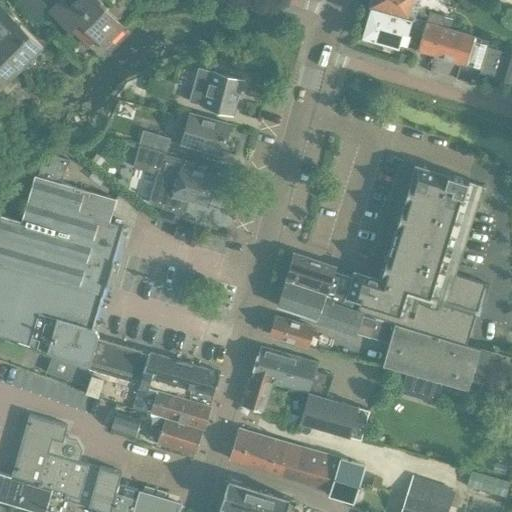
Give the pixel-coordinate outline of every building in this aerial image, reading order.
[(103,46),(122,27),(97,2),(99,1),(97,0),(73,0),(67,6),(61,0),(56,0),(47,9),(68,30),(78,21),(103,46)] [(371,0),(370,6),(413,18),(418,0),(371,0)] [(0,50),(18,69),(41,47),(0,4),(0,50)] [(413,18),(370,6),(368,5),(359,37),(397,49),(402,31),(407,32),(408,29),(421,33),(424,21),(413,18)] [(424,21),(421,33),(416,49),(464,63),(472,35),(447,28),(450,18),(427,11),(424,21)] [(511,47),(505,46),(504,50),(486,45),(478,72),(511,82),(511,47)] [(0,86),(18,69),(0,50),(0,86)] [(188,101),(232,114),(242,80),(197,67),(188,101)] [(221,153),(230,124),(189,112),(187,119),(178,116),(176,124),(185,127),(181,142),(221,153)] [(170,138),(143,130),(139,143),(166,151),(170,138)] [(139,145),(133,166),(161,175),(153,204),(161,207),(158,218),(177,224),(181,212),(182,213),(186,199),(206,204),(207,202),(211,200),(213,194),(210,190),(215,174),(194,168),(196,162),(165,154),(165,152),(139,145)] [(0,332),(39,344),(37,349),(52,354),(100,371),(102,365),(141,377),(149,350),(128,344),(109,338),(97,335),(98,332),(91,330),(122,225),(109,221),(116,198),(85,189),(61,183),(64,173),(68,160),(52,155),(48,166),(41,164),(38,176),(33,174),(20,220),(0,214),(0,332)] [(333,298),(332,300),(364,311),(363,314),(466,345),(468,338),(485,282),(483,282),(455,273),(482,185),(468,181),(416,165),(380,279),(354,271),(352,276),(349,275),(341,301),(333,298)] [(186,241),(190,229),(177,224),(173,237),(186,241)] [(293,253),(286,278),(325,291),(323,297),(332,300),(333,298),(341,301),(349,275),(335,271),(336,267),(298,255),(293,253)] [(286,278),(277,305),(354,331),(388,342),(382,363),(467,388),(476,357),(479,349),(466,345),(363,314),(364,311),(332,300),(323,297),(325,291),(286,278)] [(269,333),(287,339),(314,347),(316,346),(319,336),(316,335),(317,333),(310,331),(312,326),(274,314),(269,333)] [(250,376),(270,381),(324,397),(331,375),(313,370),(316,361),(259,345),(250,376)] [(100,371),(210,404),(220,371),(149,350),(141,377),(102,365),(100,371)] [(47,369),(46,372),(76,383),(74,387),(87,392),(133,406),(156,412),(203,426),(210,404),(100,371),(52,354),(47,369)] [(443,384),(406,373),(400,394),(437,405),(443,384)] [(270,381),(250,376),(242,405),(267,413),(283,417),(287,403),(278,401),(281,392),(268,388),(270,381)] [(300,416),(299,421),(301,422),(347,436),(349,431),(361,434),(368,413),(356,409),(307,395),(300,416)] [(135,437),(140,420),(116,412),(111,429),(135,437)] [(29,414),(11,475),(36,483),(64,491),(62,497),(109,511),(117,484),(120,472),(74,459),(77,450),(73,442),(63,439),(67,425),(29,414)] [(194,453),(202,429),(165,417),(161,430),(149,426),(145,437),(194,453)] [(353,502),(364,466),(239,427),(230,460),(329,491),(328,494),(353,502)] [(470,471),(466,486),(505,496),(509,481),(470,471)] [(111,511),(109,511),(62,497),(64,491),(36,483),(11,475),(11,477),(0,473),(0,499),(45,511),(44,511),(111,511)] [(412,475),(400,511),(447,511),(454,492),(450,491),(451,488),(412,475)] [(285,511),(290,498),(227,478),(219,504),(220,505),(218,511),(285,511)] [(109,511),(111,511),(175,511),(178,500),(117,484),(109,511)]
